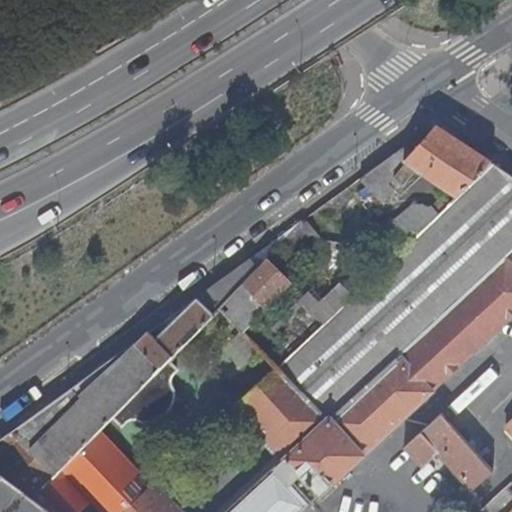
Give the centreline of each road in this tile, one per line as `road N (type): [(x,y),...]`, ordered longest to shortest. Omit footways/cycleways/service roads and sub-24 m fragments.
road 1 (secondary): [(427,81),(0,386)]
road 2 (trunk): [(91,154),(352,0)]
road 3 (trunk): [(241,0),(0,140)]
road 4 (unclassified): [(427,81),(308,0)]
